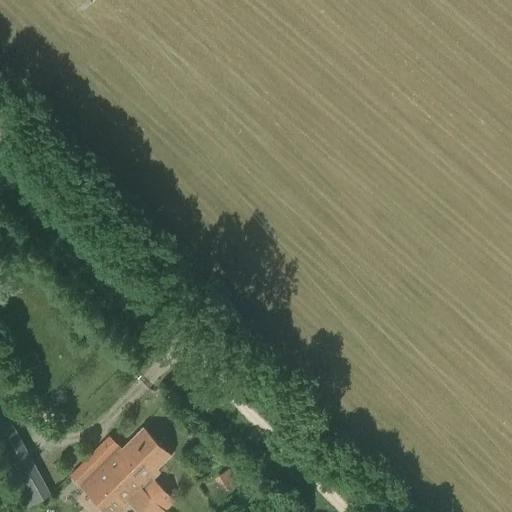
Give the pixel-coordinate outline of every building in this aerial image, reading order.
[(0,420),(10,416),(0,397),(0,420)] [(142,486),(166,510),(176,500),(154,478),(161,470),(158,467),(171,454),(143,426),(121,447),(109,435),(102,442),(112,451),(113,449),(146,482),(142,486)] [(139,511),(163,511),(166,510),(142,486),(146,482),(113,449),(112,451),(102,442),(70,474),(107,511),(118,511),(129,502),(139,511)] [(5,471),(11,483),(15,491),(24,508),(51,494),(36,465),(31,457),(5,471)] [(232,468),(218,474),(224,488),(238,481),(232,468)]
